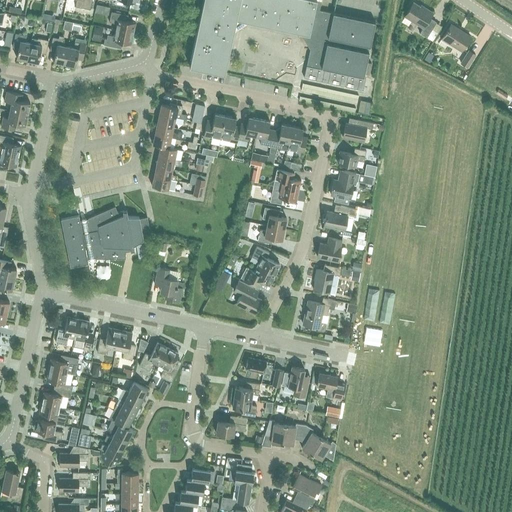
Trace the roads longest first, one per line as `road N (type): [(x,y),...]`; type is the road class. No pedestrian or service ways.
road 1 (residential): [(257,340),(304,248),(326,122),(317,111),(151,74),(147,62)]
road 2 (residential): [(42,301),(200,328)]
road 3 (residential): [(7,440),(42,301)]
